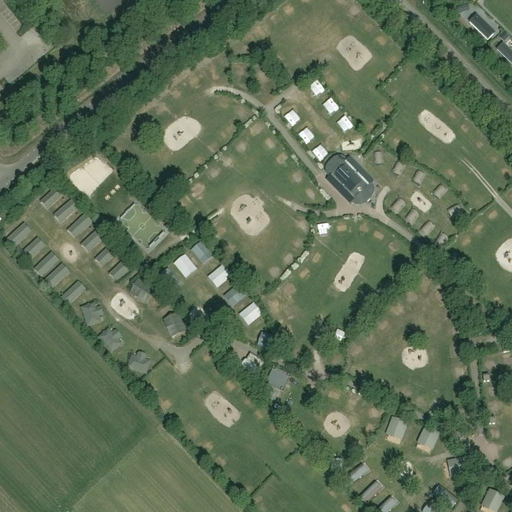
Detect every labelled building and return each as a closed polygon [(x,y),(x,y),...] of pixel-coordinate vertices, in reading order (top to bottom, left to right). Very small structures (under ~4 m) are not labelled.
[(283,7),(290,16),(299,9),(292,0),(283,7)] [(357,20),(364,13),(356,4),(348,11),(357,20)] [(477,16),(469,24),(488,42),(496,34),(477,16)] [(373,22),(365,30),(371,37),(379,29),(373,22)] [(376,38),(380,47),(390,43),(386,33),(376,38)] [(277,55),(270,58),(273,66),(281,64),(277,55)] [(208,63),(213,74),(221,70),(216,60),(208,63)] [(255,69),(257,81),(266,79),(264,67),(255,69)] [(403,74),(410,81),(418,74),(411,67),(403,74)] [(195,85),(203,80),(198,71),(190,76),(195,85)] [(371,78),(377,84),(381,80),(376,73),(371,78)] [(333,90),(342,85),(338,79),(329,84),(333,90)] [(223,98),(219,112),(227,114),(231,100),(223,98)] [(164,119),(172,113),(162,100),(155,106),(164,119)] [(240,123),(251,112),(243,105),(233,115),(240,123)] [(363,105),(352,113),(357,121),(368,114),(363,105)] [(149,112),(142,119),(150,127),(157,120),(149,112)] [(469,120),(462,127),(470,137),(478,130),(469,120)] [(260,139),(266,133),(256,123),(250,129),(260,139)] [(478,145),(485,154),(493,146),(486,138),(478,145)] [(393,149),(401,153),(405,145),(397,140),(393,149)] [(379,146),(373,155),(384,162),(390,153),(379,146)] [(419,161),(423,150),(413,146),(409,157),(419,161)] [(127,147),(117,156),(123,162),(132,153),(127,147)] [(227,153),(220,160),(232,170),(238,163),(227,153)] [(391,166),(403,172),(407,162),(395,157),(391,166)] [(329,178),(327,180),(350,204),(352,202),(357,205),(361,205),(366,204),(370,201),(373,198),(374,193),(373,188),(371,184),(373,182),(350,158),(348,160),(344,158),(339,158),(335,159),(331,162),(329,165),(327,170),(327,174),(329,178)] [(412,165),(407,175),(419,180),(423,171),(412,165)] [(214,167),(208,171),(215,180),(220,176),(214,167)] [(303,169),(291,178),(297,187),(310,178),(303,169)] [(436,189),(441,180),(429,174),(425,184),(436,189)] [(198,196),(205,188),(198,181),(191,189),(198,196)] [(459,192),(466,198),(475,188),(468,182),(459,192)] [(449,203),(457,197),(449,186),(441,192),(449,203)] [(43,202),(51,210),(67,194),(59,187),(43,202)] [(314,203),(323,199),(319,190),(310,194),(314,203)] [(400,214),(404,205),(394,201),(390,210),(400,214)] [(463,202),(455,208),(462,219),(470,213),(463,202)] [(60,218),(64,223),(81,208),(76,203),(60,218)] [(491,217),(499,209),(495,205),(487,212),(491,217)] [(410,213),(405,222),(415,227),(420,218),(410,213)] [(88,217),(73,233),(78,238),(94,223),(88,217)] [(359,234),(368,237),(373,224),(365,221),(359,234)] [(478,222),(473,228),(484,236),(489,230),(478,222)] [(322,243),(333,240),(327,224),(316,227),(322,243)] [(429,239),(434,230),(424,225),(420,234),(429,239)] [(11,240),(16,246),(33,232),(28,226),(11,240)] [(208,234),(215,242),(222,234),(215,227),(208,234)] [(384,230),(381,234),(390,240),(393,236),(384,230)] [(96,231),(84,245),(93,252),(105,239),(96,231)] [(461,238),(468,246),(474,240),(467,232),(461,238)] [(377,243),(383,247),(388,239),(382,235),(377,243)] [(442,252),(449,244),(441,237),(435,244),(442,252)] [(42,241),(26,254),(31,259),(47,246),(42,241)] [(201,243),(192,251),(199,260),(209,252),(201,243)] [(455,265),(462,258),(455,251),(448,258),(455,265)] [(185,256),(175,264),(183,273),(192,266),(185,256)] [(241,268),(247,275),(256,267),(250,260),(241,268)] [(306,264),(298,270),(307,282),(315,276),(306,264)] [(222,268),(213,275),(220,284),(230,277),(222,268)] [(63,270),(48,281),(53,287),(67,275),(63,270)] [(168,270),(158,277),(166,287),(175,279),(168,270)] [(294,292),(299,281),(289,277),(284,288),(294,292)] [(489,277),(482,280),(485,285),(491,283),(489,277)] [(238,286),(228,294),(236,303),(245,296),(238,286)] [(65,298),(69,304),(83,294),(79,288),(65,298)] [(280,292),(272,296),(277,305),(285,301),(280,292)] [(434,297),(439,306),(450,300),(446,292),(434,297)] [(253,305),(244,313),(251,322),(261,314),(253,305)] [(488,316),(481,319),(487,334),(494,331),(488,316)] [(351,323),(357,331),(365,325),(359,317),(351,323)] [(286,329),(295,328),(293,321),(285,322),(286,329)] [(457,337),(466,334),(462,324),(454,327),(457,337)] [(370,339),(377,332),(372,328),(366,335),(370,339)] [(341,330),(336,336),(346,345),(352,339),(341,330)] [(278,340),(267,336),(263,348),(275,351),(278,340)] [(358,357),(364,348),(355,342),(350,351),(358,357)] [(288,346),(290,354),(305,351),(303,343),(288,346)] [(203,365),(215,356),(209,347),(197,356),(203,365)] [(265,364),(250,355),(238,375),(252,384),(265,364)] [(347,368),(350,362),(338,355),(335,361),(347,368)] [(219,363),(213,369),(220,377),(227,371),(219,363)] [(290,376),(273,368),(266,385),(282,392),(290,376)] [(365,376),(374,379),(376,371),(368,368),(365,376)] [(469,369),(460,369),(459,380),(469,380),(469,369)] [(382,389),(389,394),(397,381),(389,377),(382,389)] [(152,397),(159,391),(152,383),(145,389),(152,397)] [(328,393),(339,399),(343,391),(332,385),(328,393)] [(349,405),(361,408),(364,398),(352,395),(349,405)] [(165,402),(170,408),(176,402),(170,396),(165,402)] [(414,406),(425,409),(426,404),(415,401),(414,406)] [(164,402),(160,405),(165,412),(169,409),(164,402)] [(407,424),(393,419),(387,435),(390,436),(392,431),(403,435),(407,424)] [(275,440),(285,431),(278,424),(268,433),(275,440)] [(440,435),(426,428),(418,444),(421,445),(424,440),(434,445),(440,435)] [(279,443),(285,450),(295,443),(290,436),(279,443)] [(359,451),(365,448),(357,436),(351,439),(359,451)] [(372,453),(362,461),(367,467),(377,460),(372,453)] [(225,466),(230,461),(224,454),(218,459),(225,466)] [(303,455),(297,463),(305,469),(311,462),(303,455)] [(219,470),(224,467),(218,459),(214,462),(219,470)] [(468,474),(465,459),(448,462),(448,466),(454,465),(456,476),(468,474)] [(377,471),(381,482),(392,478),(388,467),(377,471)] [(238,468),(232,473),(238,480),(244,475),(238,468)] [(358,468),(344,478),(350,486),(364,476),(358,468)] [(234,485),(238,482),(232,473),(228,476),(234,485)] [(246,496),(256,486),(248,477),(237,488),(246,496)] [(321,493),(328,499),(337,490),(330,484),(321,493)] [(397,493),(402,499),(411,489),(405,484),(397,493)] [(371,487),(359,499),(366,506),(378,494),(371,487)] [(430,487),(424,493),(431,500),(437,493),(430,487)] [(459,501),(445,491),(439,499),(453,509),(459,501)] [(504,498),(491,491),(482,507),(486,509),(488,504),(499,509),(504,498)] [(256,507),(261,511),(262,511),(271,502),(265,496),(256,507)] [(386,502),(375,511),(390,511),(393,509),(386,502)]
